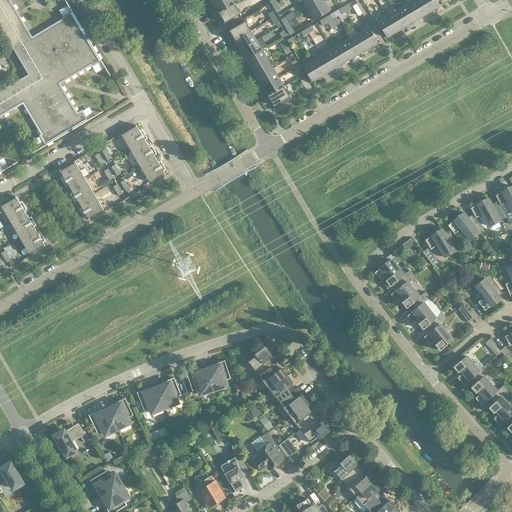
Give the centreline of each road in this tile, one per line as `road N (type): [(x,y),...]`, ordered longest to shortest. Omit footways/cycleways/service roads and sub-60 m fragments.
road 1 (residential): [(21,434),(161,365),(276,329),(356,425)]
road 2 (residential): [(511,170),(410,231),(358,273),(358,288),(427,373)]
road 3 (unclassified): [(269,148),(492,16)]
road 4 (unclassified): [(0,308),(195,191)]
road 5 (residential): [(269,148),(180,0)]
road 6 (residential): [(0,193),(147,107)]
road 7 (residential): [(356,425),(242,511)]
road 8 (residential): [(427,373),(511,469)]
road 9 (residential): [(147,107),(82,0)]
